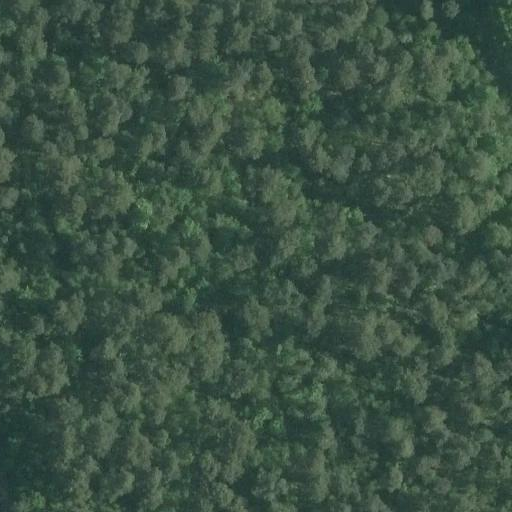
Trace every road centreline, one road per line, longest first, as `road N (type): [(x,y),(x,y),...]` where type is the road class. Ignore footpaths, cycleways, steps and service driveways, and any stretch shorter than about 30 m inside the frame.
road 1 (track): [(307,511),(219,0)]
road 2 (track): [(494,0),(511,124)]
